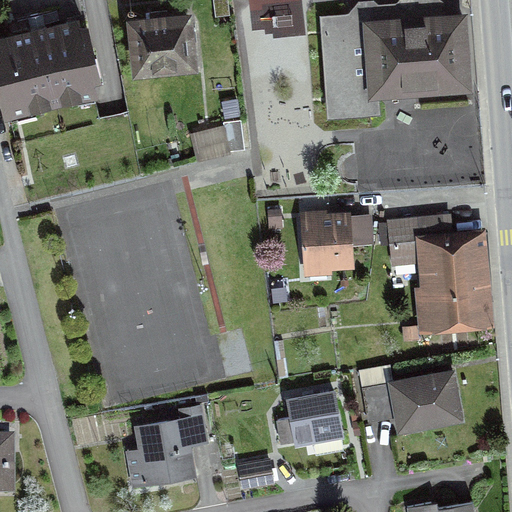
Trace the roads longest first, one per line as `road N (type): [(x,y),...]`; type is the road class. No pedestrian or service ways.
road 1 (residential): [(78,511),(0,185)]
road 2 (tertiary): [(491,0),(511,258)]
